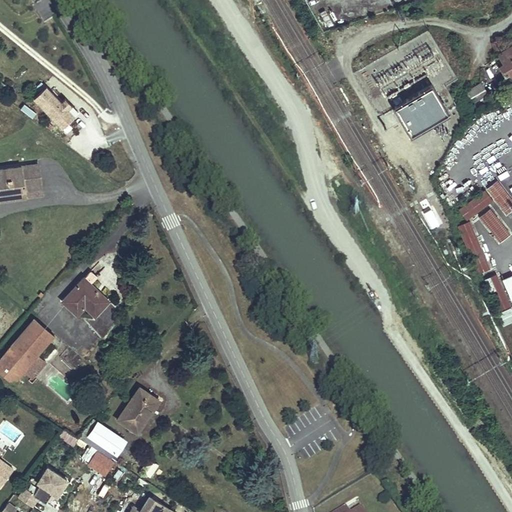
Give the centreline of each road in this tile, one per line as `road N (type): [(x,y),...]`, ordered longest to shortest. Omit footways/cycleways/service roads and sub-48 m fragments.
road 1 (residential): [(301,511),(284,450),(65,0)]
road 2 (unknown): [(124,112),(104,118),(0,27)]
